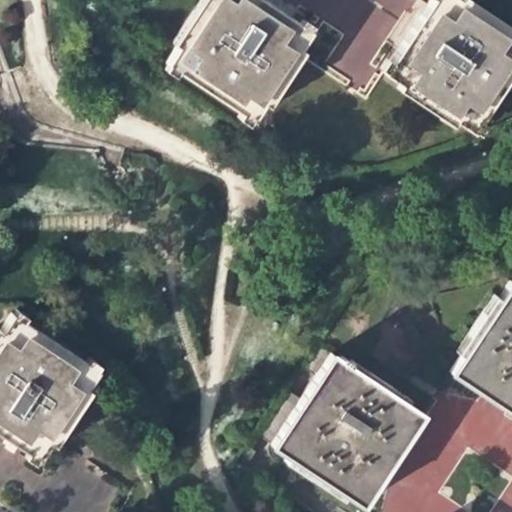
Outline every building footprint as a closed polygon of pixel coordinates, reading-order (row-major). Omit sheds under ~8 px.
[(166,63),(252,121),(263,104),(268,107),(305,54),(299,50),(311,33),(269,5),(261,0),(204,0),(174,43),(178,46),(166,63)] [(450,131),(453,127),(470,139),(511,77),(511,33),(463,0),(460,0),(459,3),(454,0),(435,0),(417,27),(382,78),(399,90),(396,94),(450,131)] [(493,402),(511,415),(511,281),(508,279),(446,370),(493,402)] [(47,444),(52,447),(86,394),(81,391),(91,376),(3,319),(0,324),(0,440),(35,463),(47,444)] [(268,443),(358,504),(389,457),(420,412),(330,351),(268,443)]
